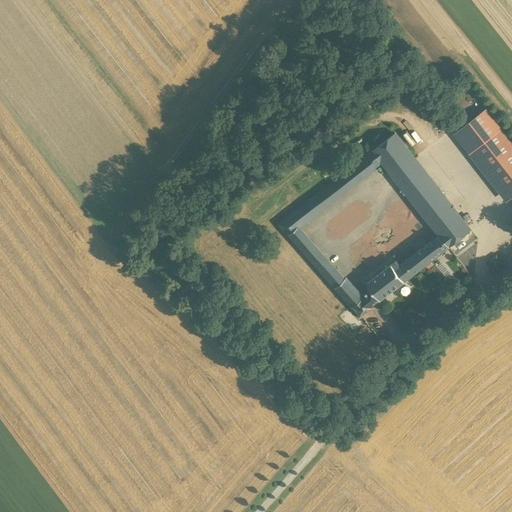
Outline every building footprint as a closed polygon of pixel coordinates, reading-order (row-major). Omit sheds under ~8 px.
[(511,141),(486,105),(451,130),(502,202),(511,196),(511,197),(511,141)] [(473,230),(423,165),(398,134),(375,152),(384,163),(442,236),(451,248),(473,230)] [(375,152),(280,224),(290,235),(300,228),(303,225),(384,163),(375,152)] [(332,210),(335,214),(344,209),(341,204),(332,210)] [(362,297),(300,228),(290,235),(354,308),(364,300),(362,297)] [(365,233),(348,252),(362,263),(379,245),(365,233)] [(442,236),(420,253),(429,264),(433,261),(451,248),(442,236)] [(451,248),(433,261),(439,268),(456,254),(451,248)] [(420,253),(402,267),(398,262),(393,266),(407,282),(429,264),(420,253)] [(393,266),(369,285),(372,289),(362,297),(364,300),(372,309),(407,282),(393,266)] [(372,309),(364,300),(354,308),(362,317),(372,309)]
